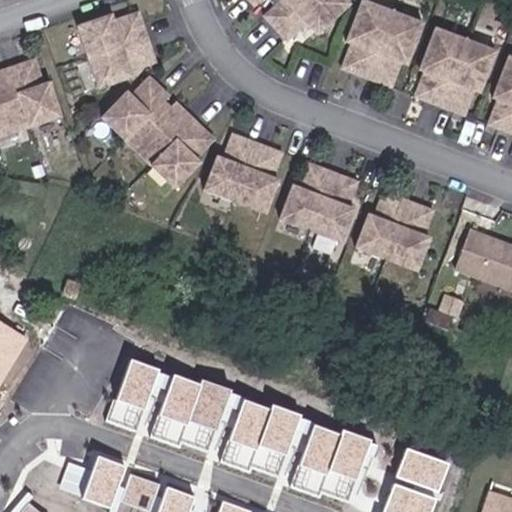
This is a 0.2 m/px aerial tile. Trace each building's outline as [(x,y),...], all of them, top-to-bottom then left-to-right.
[(291,50),(323,19),(304,0),(226,0),(218,8),(229,21),(249,2),(258,13),(238,31),(261,57),(281,39),(291,50)] [(113,30),(140,23),(137,14),(111,21),(113,30)] [(374,79),(380,81),(397,39),(336,15),(319,57),(324,59),(333,63),(322,88),(354,101),(365,76),(374,79)] [(125,64),(151,55),(140,23),(113,30),(111,21),(109,16),(75,28),(97,90),(131,77),(129,73),(125,64)] [(449,108),(455,110),(471,67),(410,44),(394,86),(398,88),(407,92),(397,117),(430,130),(441,105),(449,108)] [(125,64),(129,73),(154,64),(151,55),(125,64)] [(314,85),(322,88),(333,63),(324,59),(314,85)] [(32,90),(41,87),(33,62),(24,65),(32,90)] [(0,148),(60,130),(45,86),(41,87),(32,90),(24,65),(0,71),(0,148)] [(511,81),(484,71),(468,114),(473,116),(482,119),(472,145),(505,157),(511,138),(511,81)] [(126,94),(133,100),(151,80),(145,74),(126,94)] [(354,101),(364,105),(374,79),(365,76),(354,101)] [(187,151),(205,131),(178,106),(173,112),(166,105),(160,99),(164,94),(151,80),(133,100),(126,94),(121,89),(90,123),(166,194),(197,160),(194,157),(187,151)] [(388,113),(397,117),(407,92),(398,88),(388,113)] [(166,105),(171,100),(164,94),(160,99),(166,105)] [(430,130),(439,133),(449,108),(441,105),(430,130)] [(463,141),(472,145),(482,119),(473,116),(463,141)] [(187,151),(194,157),(212,138),(205,131),(187,151)] [(223,161),(231,165),(242,140),(233,137),(223,161)] [(273,181),(265,178),(274,152),(242,140),(231,165),(223,161),(218,159),(205,193),(265,216),(278,183),(273,181)] [(265,178),(273,181),(282,155),(274,152),(265,178)] [(299,190),(308,194),(319,170),(310,167),(299,190)] [(341,246),(355,213),(350,211),(341,208),(351,182),(319,170),(308,194),(299,190),(294,188),(281,222),(341,246)] [(341,208),(350,211),(359,185),(351,182),(341,208)] [(377,220),(385,223),(395,198),(386,195),(377,220)] [(428,239),(419,236),(428,211),(395,198),(385,223),(377,220),(371,218),(359,251),(420,274),(432,241),(428,239)] [(419,236),(428,239),(437,214),(428,211),(419,236)] [(34,243),(49,250),(64,219),(48,212),(34,243)] [(511,291),(511,247),(469,232),(455,271),(511,291)] [(68,280),(78,285),(82,276),(72,271),(68,280)] [(0,378),(27,335),(0,316),(0,378)] [(288,484),(358,503),(378,432),(126,363),(110,421),(149,432),(148,434),(220,454),(218,459),(290,479),(288,484)] [(97,454),(82,496),(113,506),(128,465),(97,454)] [(249,511),(251,508),(220,499),(216,511),(249,511)]
